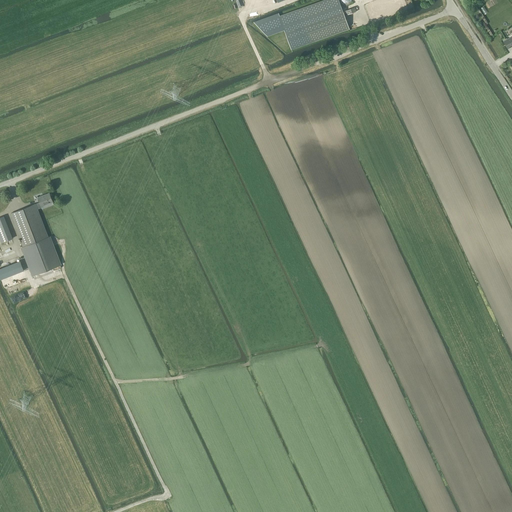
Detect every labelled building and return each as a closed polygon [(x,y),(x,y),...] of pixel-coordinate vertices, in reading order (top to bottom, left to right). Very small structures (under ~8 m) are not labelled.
[(339,0),(323,0),(279,16),(285,32),(343,12),(339,0)] [(343,12),(285,32),(292,49),(349,28),(343,12)] [(277,16),(257,23),(258,26),(270,36),(284,31),(277,16)] [(49,193),(37,198),(41,206),(53,202),(49,193)] [(21,248),(32,276),(61,265),(50,236),(47,237),(37,209),(41,208),(39,202),(11,213),(24,246),(21,248)] [(4,216),(0,217),(0,239),(1,243),(12,238),(4,216)] [(25,259),(10,264),(14,274),(28,268),(25,259)]
